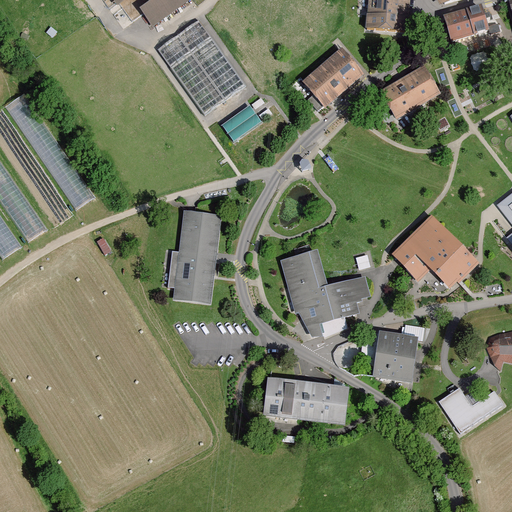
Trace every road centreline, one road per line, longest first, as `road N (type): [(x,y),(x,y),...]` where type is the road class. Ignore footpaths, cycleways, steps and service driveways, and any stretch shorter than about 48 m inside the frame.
road 1 (residential): [(459,511),(447,466),(430,442),(377,394),(265,327),(243,282),(250,233),(277,173),(399,60),(430,14)]
road 2 (track): [(258,174),(100,224)]
road 3 (track): [(100,224),(12,107),(0,114)]
